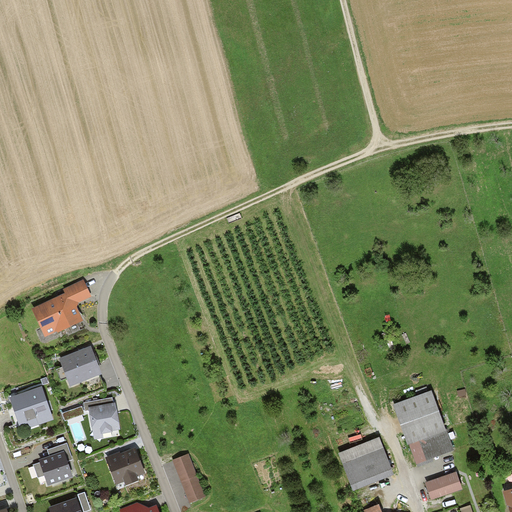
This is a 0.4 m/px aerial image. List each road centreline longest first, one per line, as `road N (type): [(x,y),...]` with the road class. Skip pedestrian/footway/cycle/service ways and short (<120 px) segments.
road 1 (track): [(115,275),(147,249),(353,158),(372,142)]
road 2 (track): [(383,429),(369,419),(289,200),(291,183)]
road 3 (residential): [(175,511),(105,331),(107,285),(115,275)]
road 4 (track): [(372,142),(341,0)]
road 5 (track): [(372,142),(511,125)]
